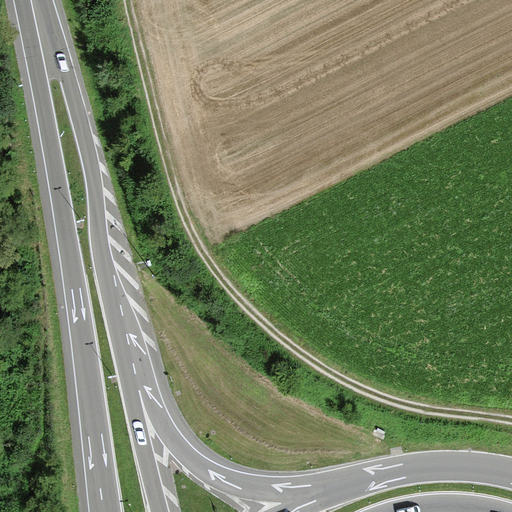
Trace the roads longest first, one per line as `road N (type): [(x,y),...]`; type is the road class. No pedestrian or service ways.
road 1 (track): [(511,405),(377,381),(284,322),(230,270),(181,201),(124,0)]
road 2 (secondary): [(31,1),(107,511)]
road 3 (secondary): [(134,394),(88,134),(31,1)]
road 4 (primary): [(311,485),(227,471),(134,394)]
road 5 (primary): [(511,468),(399,462),(311,485)]
road 6 (motorway): [(386,511),(436,503),(506,511)]
road 7 (secondary): [(162,511),(134,394)]
